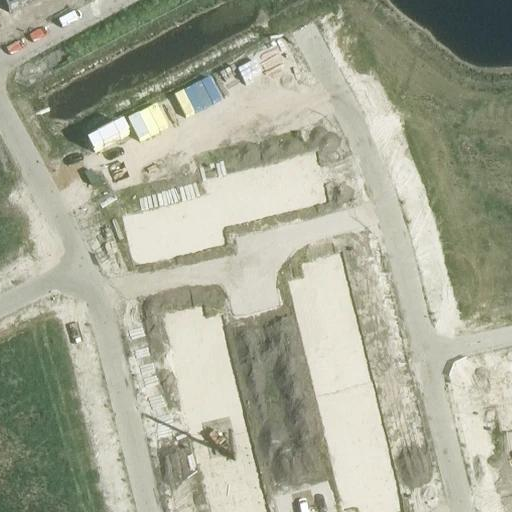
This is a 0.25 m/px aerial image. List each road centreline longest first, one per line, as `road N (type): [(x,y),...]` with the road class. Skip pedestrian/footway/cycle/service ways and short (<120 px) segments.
road 1 (residential): [(426,359),(371,168),(294,17)]
road 2 (residential): [(148,511),(83,268)]
road 3 (residential): [(83,268),(0,110)]
road 4 (residential): [(462,511),(426,359)]
road 5 (residential): [(122,0),(0,65)]
